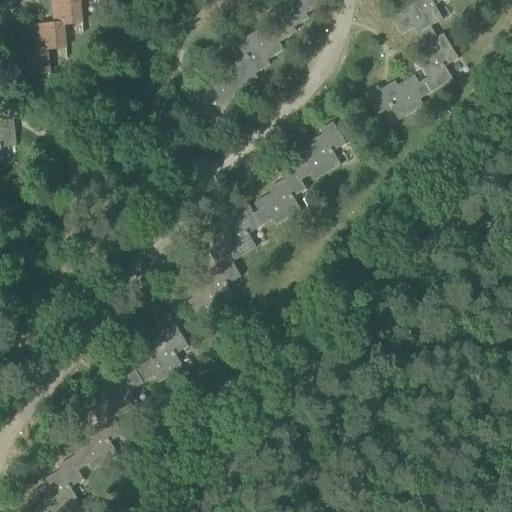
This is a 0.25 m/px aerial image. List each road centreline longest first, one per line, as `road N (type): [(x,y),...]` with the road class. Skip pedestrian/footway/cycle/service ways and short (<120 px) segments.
road 1 (residential): [(341,0),(330,46),(293,103),(179,211),(0,444)]
road 2 (track): [(200,511),(511,141)]
road 3 (track): [(276,422),(365,511)]
